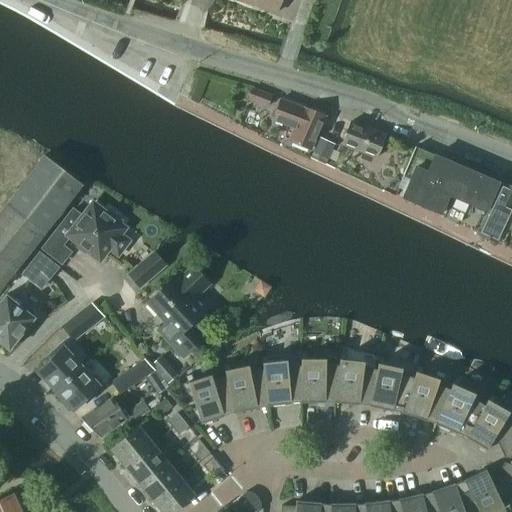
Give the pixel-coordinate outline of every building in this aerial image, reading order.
[(238,0),(275,14),(280,0),(238,0)] [(248,100),(267,107),(271,96),(252,89),(248,100)] [(280,100),(280,101),(272,120),(293,129),(288,142),(310,151),(325,117),(280,100)] [(341,145),(375,159),(384,135),(350,122),(341,145)] [(311,158),(325,165),(334,145),(320,139),(311,158)] [(433,189),(445,161),(415,148),(403,176),(410,179),(402,197),(440,214),(441,212),(444,213),(448,204),(445,203),(448,196),(448,195),(433,189)] [(44,155),(0,211),(0,289),(82,185),(44,155)] [(478,175),(445,161),(433,189),(448,195),(448,196),(466,203),(478,175)] [(498,183),(478,175),(466,203),(486,212),(498,183)] [(497,242),(498,242),(511,212),(511,189),(502,185),(479,235),(497,243),(497,242)] [(72,210),(42,249),(61,263),(70,252),(61,246),(69,236),(99,260),(107,250),(118,258),(132,241),(121,232),(124,228),(119,225),(122,222),(108,211),(106,214),(92,204),(82,217),(72,210)] [(511,218),(511,217),(511,212),(498,242),(502,244),(508,231),(506,230),(511,218)] [(153,252),(128,273),(140,287),(165,266),(153,252)] [(39,253),(22,275),(31,283),(39,272),(49,279),(58,268),(39,253)] [(157,331),(182,358),(200,342),(186,327),(210,305),(199,294),(209,285),(192,266),(182,276),(179,273),(150,300),(170,320),(157,331)] [(0,343),(7,349),(6,349),(8,351),(10,349),(9,349),(23,332),(27,334),(34,325),(32,321),(34,318),(31,316),(33,312),(23,305),(20,307),(5,296),(0,302),(0,343)] [(62,326),(73,341),(104,317),(92,304),(62,326)] [(36,372),(54,392),(81,367),(71,356),(74,353),(63,342),(50,354),(53,357),(36,372)] [(267,407),(301,403),(301,353),(300,353),(300,366),(287,365),(286,360),(268,362),(267,357),(262,357),(267,407)] [(334,403),(335,403),(340,354),(339,354),(338,366),(325,364),(325,359),(306,359),(306,353),(301,353),(301,403),(334,403)] [(335,403),(369,406),(379,358),(376,370),(363,366),(363,362),(345,360),(346,354),(340,354),(335,403)] [(233,414),(267,407),(262,357),(261,357),(262,370),(249,370),(248,366),(230,370),(229,364),(223,365),(233,414)] [(392,411),(402,414),(418,366),(417,366),(413,378),(400,373),(401,369),(383,365),(385,359),(379,358),(369,406),(392,411)] [(153,367),(169,384),(177,376),(161,359),(153,367)] [(112,383),(120,394),(154,371),(145,361),(112,383)] [(233,414),(223,365),(225,377),(212,379),(210,375),(193,381),(191,375),(185,377),(200,424),(233,414)] [(434,424),(435,424),(455,378),(454,378),(449,390),(437,383),(438,379),(421,374),(423,368),(418,366),(402,414),(434,424)] [(81,367),(54,392),(72,411),(89,396),(91,399),(105,386),(94,375),(91,378),(81,367)] [(456,434),(466,438),(491,395),(490,395),(484,405),(473,398),(474,394),(458,386),(460,381),(455,378),(435,424),(456,434)] [(491,395),(466,438),(486,450),(487,449),(497,444),(504,459),(511,457),(511,420),(506,416),(508,412),(493,403),(495,398),(491,395)] [(81,419),(80,420),(98,438),(99,437),(126,419),(112,398),(81,419)] [(165,399),(154,408),(161,416),(172,407),(165,399)] [(143,402),(128,413),(132,417),(126,421),(128,425),(149,410),(143,402)] [(166,422),(172,429),(182,420),(177,413),(166,422)] [(182,420),(172,429),(178,436),(188,427),(182,420)] [(137,428),(112,449),(126,466),(151,446),(137,428)] [(188,448),(194,455),(204,447),(198,440),(188,448)] [(151,446),(126,466),(139,483),(165,463),(170,458),(157,441),(151,446)] [(204,447),(194,455),(199,462),(209,454),(204,447)] [(202,466),(213,480),(224,471),(212,457),(202,466)] [(165,463),(139,483),(153,500),(178,479),(165,463)] [(485,470),(464,480),(478,511),(499,511),(504,510),(502,506),(511,499),(511,465),(504,463),(496,477),(486,472),(485,470)] [(178,479),(153,500),(162,511),(173,511),(192,497),(178,479)] [(478,511),(464,480),(431,491),(438,511),(478,511)] [(438,511),(431,491),(398,499),(400,511),(438,511)] [(241,495),(255,511),(256,511),(260,509),(260,508),(260,505),(259,503),(259,501),(257,499),(256,497),(255,496),(254,495),(252,493),(249,492),(246,492),(245,492),(241,495)] [(0,499),(0,511),(18,511),(10,495),(0,499)] [(400,511),(398,499),(364,503),(364,511),(400,511)] [(330,511),(330,504),(295,501),(295,507),(281,506),(280,510),(280,511),(330,511)] [(364,511),(364,503),(330,504),(330,511),(364,511)]
